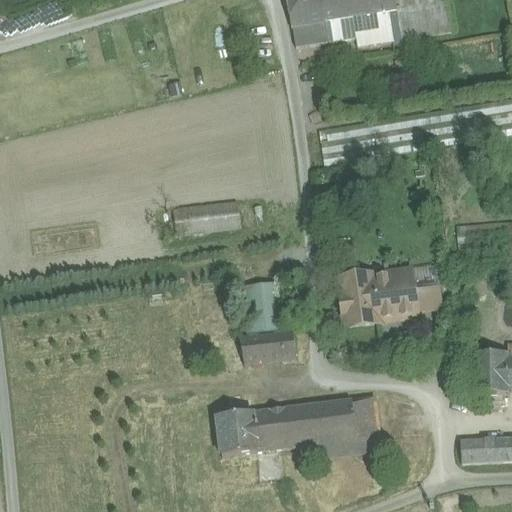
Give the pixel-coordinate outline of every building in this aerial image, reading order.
[(288,0),(296,51),(329,46),(329,45),(326,24),(339,22),(335,0),(288,0)] [(339,22),(326,24),(329,45),(356,41),(358,50),(457,34),(451,0),(410,0),(396,2),(397,13),(339,22)] [(395,0),(335,0),(339,22),(397,13),(396,2),(395,0)] [(511,101),(319,133),(324,169),(511,137),(511,101)] [(238,205),(174,213),(177,237),(241,229),(238,205)] [(108,221),(39,232),(43,256),(112,245),(108,221)] [(511,226),(458,234),(461,256),(511,249),(511,226)] [(411,273),(338,284),(345,331),(372,326),(418,320),(417,317),(414,293),(411,273)] [(245,327),(274,326),(272,284),(244,285),(245,327)] [(438,290),(414,293),(417,317),(441,314),(438,290)] [(293,334),(240,340),(245,369),(297,363),(293,334)] [(508,356),(473,357),(474,397),(509,397),(509,396),(508,357),(508,356)] [(374,401),(352,403),(359,457),(381,454),(374,401)] [(352,403),(253,415),(258,455),(317,448),(319,462),(359,457),(352,403)] [(253,415),(217,420),(222,460),(258,455),(253,415)] [(511,442),(461,445),(463,467),(511,464),(511,442)]
